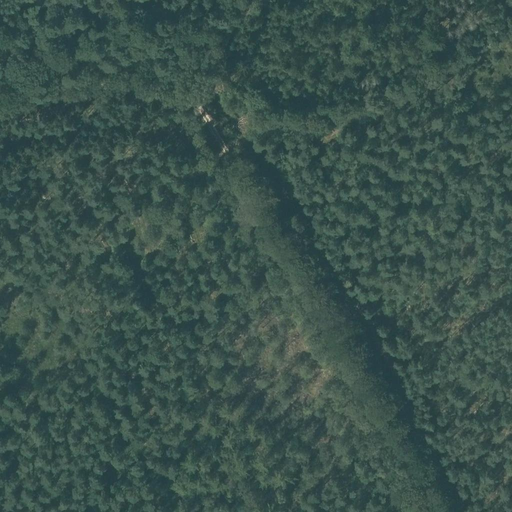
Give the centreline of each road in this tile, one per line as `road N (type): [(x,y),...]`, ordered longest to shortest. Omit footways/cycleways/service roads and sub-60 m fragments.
road 1 (track): [(440,511),(193,107)]
road 2 (track): [(0,111),(126,85),(193,107)]
